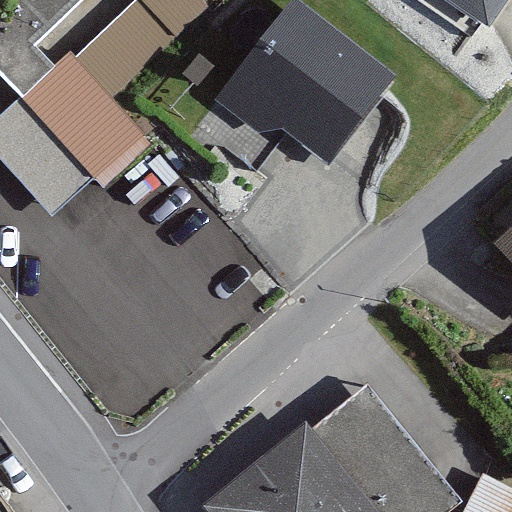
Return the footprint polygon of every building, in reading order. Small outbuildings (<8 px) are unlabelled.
[(28,51),(83,0),(0,0),(0,99),(9,109),(0,116),(0,176),(45,226),(87,187),(94,193),(143,149),(103,106),(206,12),(194,0),(138,0),(53,78),(28,51)] [(93,0),(45,45),(61,62),(127,0),(93,0)] [(423,0),(477,35),(500,0),(423,0)] [(380,89),(281,4),(200,99),(252,143),(263,130),(310,170),(380,89)] [(511,213),(475,247),(511,287),(511,213)] [(300,436),(293,428),(190,509),(192,511),(444,511),(453,505),(359,389),(300,436)] [(511,511),(511,491),(474,474),(455,511),(511,511)]
